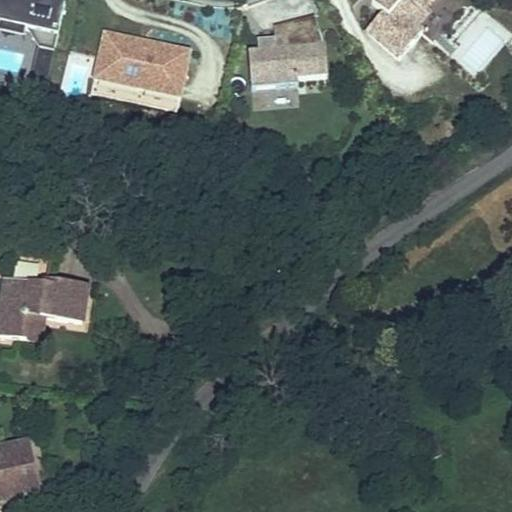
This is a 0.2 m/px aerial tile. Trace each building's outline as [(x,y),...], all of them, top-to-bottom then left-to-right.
[(29,83),(45,87),(63,3),(48,0),(0,0),(0,24),(25,30),(37,49),(29,83)] [(422,10),(431,0),(371,0),(368,4),(379,14),(363,33),(395,61),(419,34),(413,29),(426,13),(422,10)] [(244,53),(248,91),(294,87),(294,80),(324,78),(321,47),(319,48),(311,18),(270,28),(271,39),(253,40),(254,52),(244,53)] [(25,30),(0,24),(0,35),(22,40),(25,30)] [(145,44),(100,34),(99,41),(144,51),(145,44)] [(99,41),(87,96),(173,115),(187,53),(145,44),(144,51),(99,41)] [(4,335),(37,339),(39,314),(50,315),(87,319),(90,284),(51,280),(51,285),(8,279),(4,335)] [(39,314),(37,339),(48,340),(50,315),(39,314)] [(31,441),(0,447),(0,498),(1,504),(42,495),(31,441)]
